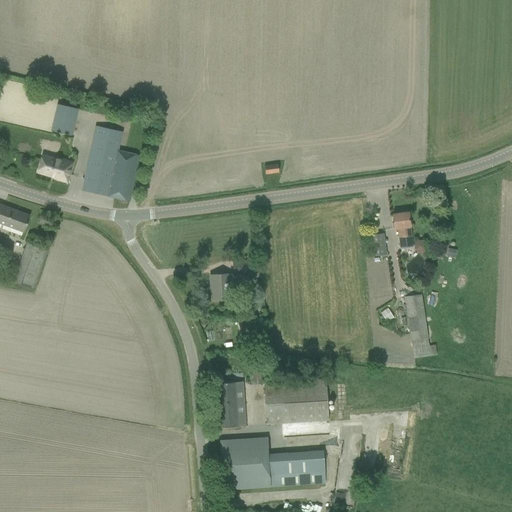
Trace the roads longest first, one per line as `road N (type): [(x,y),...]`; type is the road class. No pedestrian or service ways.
road 1 (secondary): [(511,152),(435,176),(128,216)]
road 2 (unclassified): [(205,511),(190,352),(168,298),(132,244),(128,216)]
road 3 (secondary): [(128,216),(0,184)]
